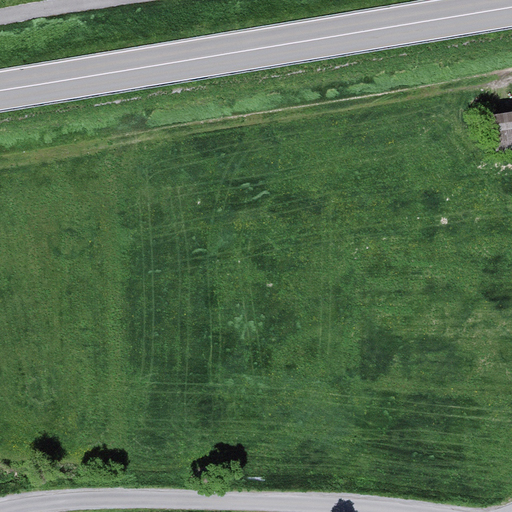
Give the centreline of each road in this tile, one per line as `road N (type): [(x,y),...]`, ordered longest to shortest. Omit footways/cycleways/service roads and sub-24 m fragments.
road 1 (primary): [(511,11),(0,93)]
road 2 (residential): [(397,511),(87,498),(0,511)]
